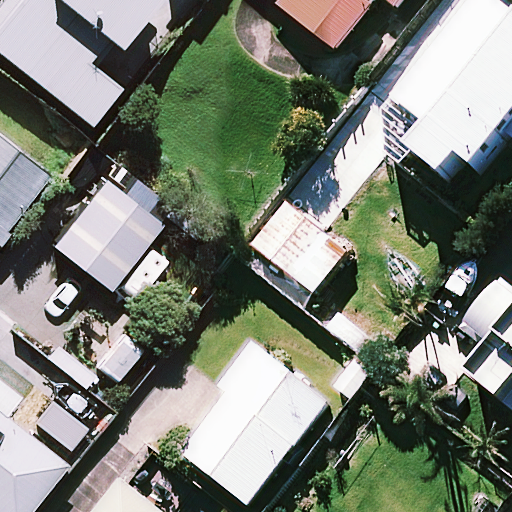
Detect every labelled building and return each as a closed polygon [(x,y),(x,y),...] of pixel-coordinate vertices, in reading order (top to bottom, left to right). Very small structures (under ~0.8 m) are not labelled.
[(4,0),(0,6),(0,56),(84,125),(113,89),(91,72),(112,47),(123,56),(166,3),(161,0),(4,0)] [(276,0),(343,53),(385,0),(389,0),(404,12),(413,0),(276,0)] [(421,122),(406,142),(442,169),(454,154),(471,166),(497,131),(511,142),(511,0),(472,0),(395,102),(421,122)] [(0,231),(48,166),(0,130),(0,231)] [(165,219),(106,175),(56,242),(114,286),(165,219)] [(353,260),(295,210),(262,249),(321,298),(353,260)] [(511,289),(509,287),(474,330),(506,357),(487,381),(511,401),(511,289)] [(339,409),(265,349),(232,390),(242,399),(195,458),(259,509),(339,409)] [(390,373),(372,356),(341,389),(358,406),(390,373)] [(23,402),(0,383),(0,511),(1,511),(24,511),(66,460),(11,417),(23,402)] [(165,511),(131,485),(109,511),(165,511)]
